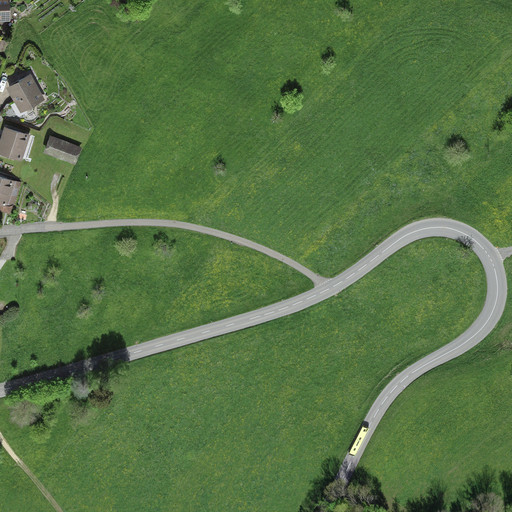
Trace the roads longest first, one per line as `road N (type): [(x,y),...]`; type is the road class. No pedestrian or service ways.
road 1 (tertiary): [(329,288),(403,236),(442,227),(483,248),(497,293),(479,330),(386,396),(327,511)]
road 2 (tertiary): [(0,391),(329,288)]
road 3 (residential): [(0,232),(112,222),(191,226),(250,242),(329,288)]
